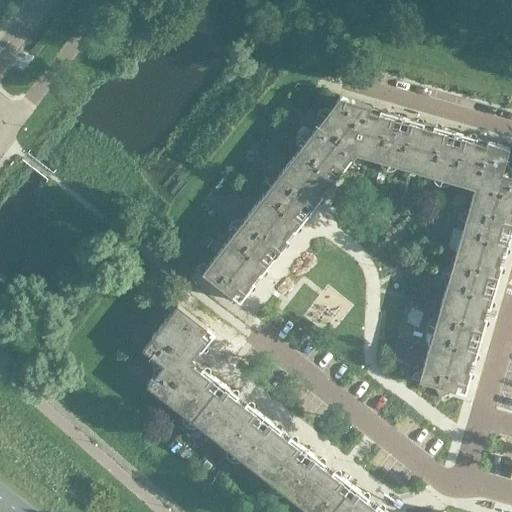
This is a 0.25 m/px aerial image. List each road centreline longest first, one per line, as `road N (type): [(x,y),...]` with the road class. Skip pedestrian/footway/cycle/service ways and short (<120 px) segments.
road 1 (residential): [(463,481),(438,477),(258,339)]
road 2 (residential): [(463,481),(511,310)]
road 3 (residential): [(511,123),(346,78)]
road 4 (residential): [(13,122),(109,0)]
